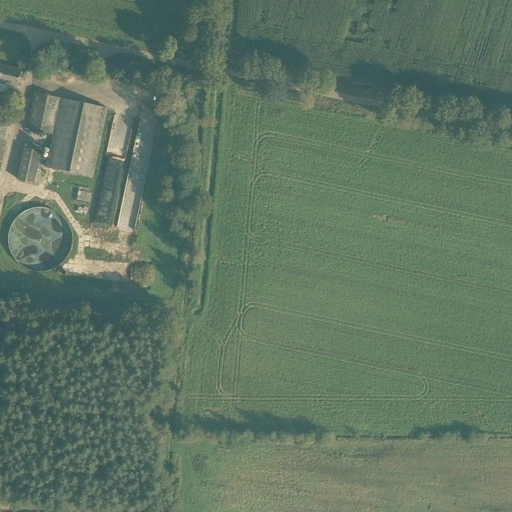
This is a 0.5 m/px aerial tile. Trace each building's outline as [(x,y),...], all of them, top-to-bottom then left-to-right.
[(0,91),(13,94),(14,87),(18,87),(21,70),(0,65),(0,91)] [(93,177),(105,118),(107,109),(35,93),(27,129),(54,135),(47,167),(93,177)] [(0,131),(8,133),(10,123),(0,120),(0,131)] [(45,150),(30,147),(21,185),(36,188),(45,150)] [(79,190),(78,200),(91,202),(92,191),(79,190)] [(59,224),(59,223),(59,220),(58,217),(56,214),(54,212),(51,210),(49,208),(45,207),(42,207),(40,207),(36,208),(34,210),(31,212),(29,215),(27,218),(26,221),(26,224),(27,227),(28,230),(29,233),(32,236),(34,237),(36,239),(40,239),(43,240),(45,239),(49,239),(51,237),(54,235),(56,233),(58,230),(59,227),(59,224)]
